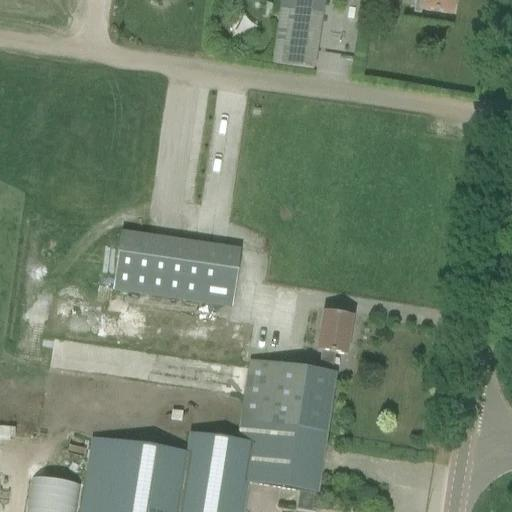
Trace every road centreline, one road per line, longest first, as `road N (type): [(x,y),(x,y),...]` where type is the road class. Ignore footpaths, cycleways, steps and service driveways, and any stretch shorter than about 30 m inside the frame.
road 1 (track): [(511,117),(0,38)]
road 2 (tertiary): [(465,444),(511,151)]
